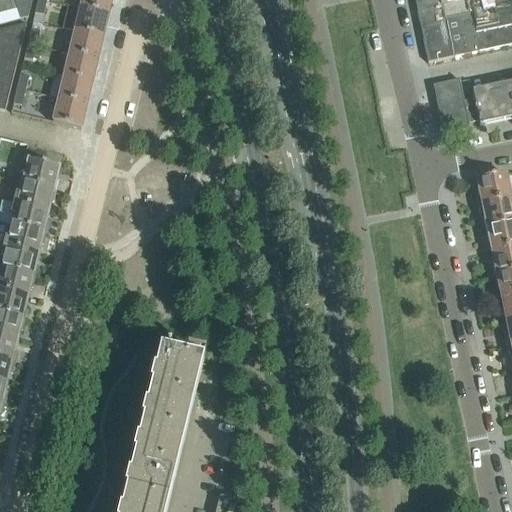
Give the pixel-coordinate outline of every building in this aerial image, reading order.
[(14,4),(15,4),(13,0),(12,0),(0,3),(0,26),(19,21),(14,4)] [(28,19),(32,0),(29,0),(15,4),(14,4),(19,21),(28,19)] [(108,17),(112,0),(82,0),(80,10),(108,17)] [(417,0),(420,12),(441,8),(439,0),(417,0)] [(439,0),(441,8),(444,20),(472,14),(470,6),(468,0),(439,0)] [(511,47),(511,0),(504,0),(495,2),(505,49),(511,47)] [(43,17),(47,3),(38,1),(35,15),(43,17)] [(505,49),(495,2),(470,6),(472,14),(479,54),(505,49)] [(444,20),(441,8),(417,13),(421,36),(446,31),(444,20)] [(103,40),(108,17),(80,10),(75,33),(103,40)] [(479,54),(472,14),(444,20),(446,31),(452,60),(479,54)] [(41,26),(33,24),(27,46),(36,49),(41,26)] [(26,26),(0,32),(0,46),(20,51),(26,26)] [(446,31),(421,36),(423,42),(426,41),(429,58),(426,59),(427,65),(452,60),(446,31)] [(97,63),(103,40),(75,33),(69,56),(97,63)] [(20,51),(0,46),(0,59),(17,63),(20,51)] [(33,63),(36,49),(27,46),(24,61),(33,63)] [(92,86),(97,63),(69,56),(64,79),(92,86)] [(17,63),(0,59),(0,72),(14,76),(17,65),(17,63)] [(14,76),(0,72),(0,85),(11,88),(14,76)] [(29,79),(20,77),(17,91),(25,93),(29,79)] [(87,108),(92,86),(64,79),(59,102),(87,108)] [(511,120),(511,103),(510,92),(474,100),(474,101),(464,103),(459,81),(457,81),(458,83),(433,88),(434,93),(437,93),(445,132),(441,133),(441,135),(469,129),(468,126),(479,123),(480,127),(511,120)] [(11,88),(0,85),(0,98),(8,101),(11,88)] [(22,108),(25,93),(17,91),(13,106),(22,108)] [(8,101),(0,98),(0,112),(5,113),(8,101)] [(81,131),(87,108),(59,102),(53,124),(81,131)] [(56,183),(59,171),(23,163),(21,174),(25,175),(22,185),(56,194),(58,183),(56,183)] [(511,201),(506,177),(477,183),(482,207),(511,201)] [(53,204),(56,194),(22,185),(20,196),(15,195),(13,206),(48,215),(51,203),(53,204)] [(511,200),(511,201),(482,207),(487,231),(511,225),(511,200)] [(45,225),(48,215),(13,206),(10,218),(15,219),(12,228),(45,237),(47,226),(45,225)] [(0,225),(0,247),(7,249),(38,257),(41,246),(43,246),(45,237),(12,228),(0,225)] [(511,225),(487,231),(492,254),(511,250),(511,225)] [(35,268),(38,257),(7,249),(2,271),(35,279),(38,268),(35,268)] [(511,274),(511,250),(492,254),(496,278),(511,274)] [(33,289),(35,279),(2,271),(0,278),(0,292),(27,300),(30,289),(33,289)] [(511,299),(511,274),(496,278),(501,301),(511,299)] [(25,311),(27,300),(0,292),(0,315),(25,321),(27,311),(25,311)] [(511,323),(511,299),(501,301),(506,325),(511,323)] [(22,332),(25,321),(0,315),(0,338),(17,343),(19,332),(22,332)] [(14,354),(17,343),(0,338),(0,361),(14,365),(17,354),(14,354)] [(121,511),(162,511),(197,369),(201,370),(203,362),(186,358),(184,365),(158,359),(158,360),(159,360),(121,511)] [(12,375),(14,365),(0,361),(0,383),(7,385),(9,374),(12,375)] [(244,511),(246,508),(245,507),(245,506),(222,501),(221,501),(220,502),(217,511),(244,511)]
